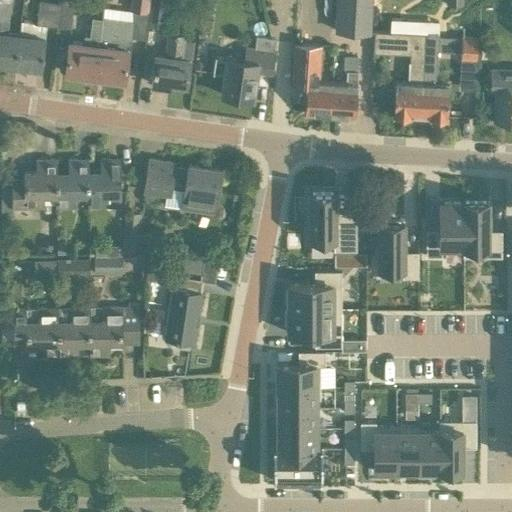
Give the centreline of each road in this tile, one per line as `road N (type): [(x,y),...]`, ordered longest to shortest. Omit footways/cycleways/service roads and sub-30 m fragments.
road 1 (residential): [(365,348),(509,347),(510,511)]
road 2 (residential): [(281,148),(0,103)]
road 3 (residential): [(227,415),(281,148)]
road 4 (residential): [(220,511),(465,510)]
road 5 (residential): [(511,164),(281,148)]
road 6 (residential): [(0,420),(227,415)]
